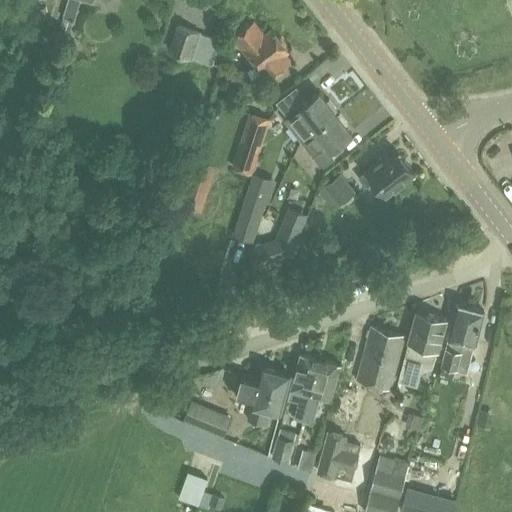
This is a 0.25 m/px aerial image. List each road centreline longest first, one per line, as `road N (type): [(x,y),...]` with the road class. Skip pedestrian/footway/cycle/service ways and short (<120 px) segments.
road 1 (residential): [(157,380),(455,277),(511,240)]
road 2 (tertiary): [(436,144),(324,0)]
road 3 (tertiary): [(511,238),(436,144)]
